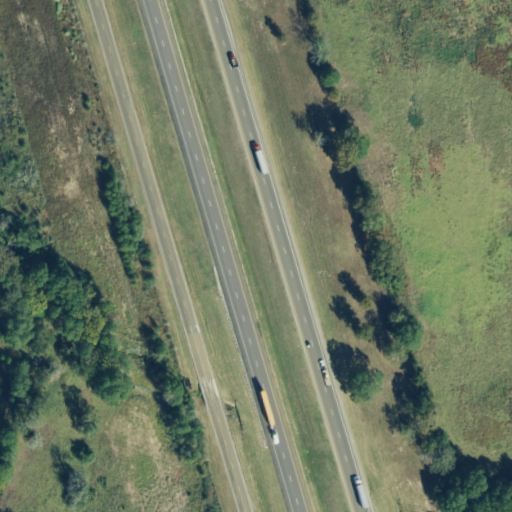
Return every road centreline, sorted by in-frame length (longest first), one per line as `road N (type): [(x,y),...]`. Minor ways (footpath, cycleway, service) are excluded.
road 1 (motorway): [(144,0),(297,511)]
road 2 (motorway): [(360,511),(209,0)]
road 3 (tertiary): [(247,511),(97,0)]
